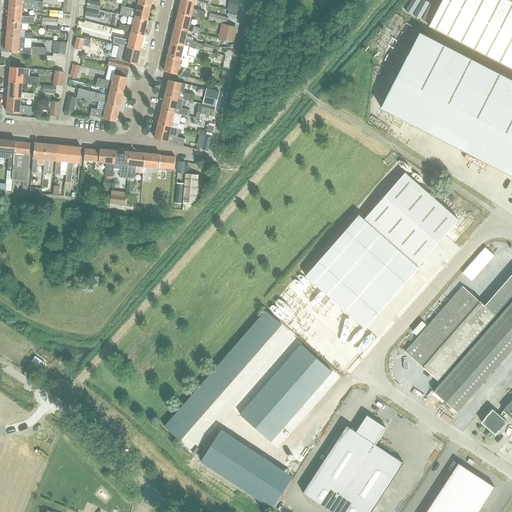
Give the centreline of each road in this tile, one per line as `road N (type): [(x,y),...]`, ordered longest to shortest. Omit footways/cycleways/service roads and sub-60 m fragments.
road 1 (unclassified): [(511,471),(384,386),(375,372),(378,354),(482,233),(511,231)]
road 2 (unknown): [(375,366),(289,448),(269,448),(251,442),(223,412),(285,340)]
road 3 (unclassified): [(152,489),(53,396),(0,360)]
road 4 (residential): [(136,138),(167,0)]
road 5 (residential): [(0,126),(136,138)]
